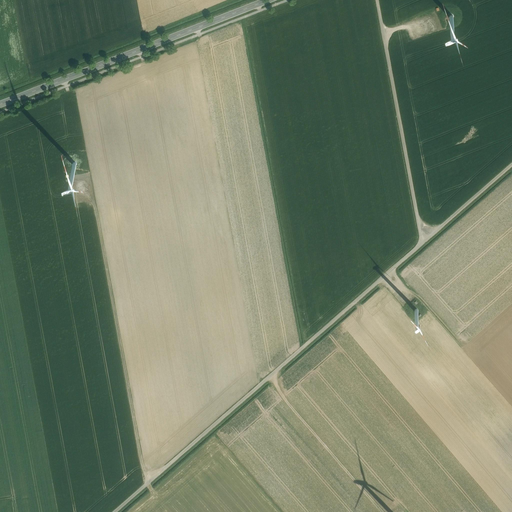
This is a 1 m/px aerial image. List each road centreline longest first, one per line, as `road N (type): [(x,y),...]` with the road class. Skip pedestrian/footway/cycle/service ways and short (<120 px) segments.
road 1 (track): [(422,242),(114,511)]
road 2 (secondary): [(267,0),(0,103)]
road 3 (track): [(377,0),(422,242)]
road 4 (track): [(272,374),(384,511)]
